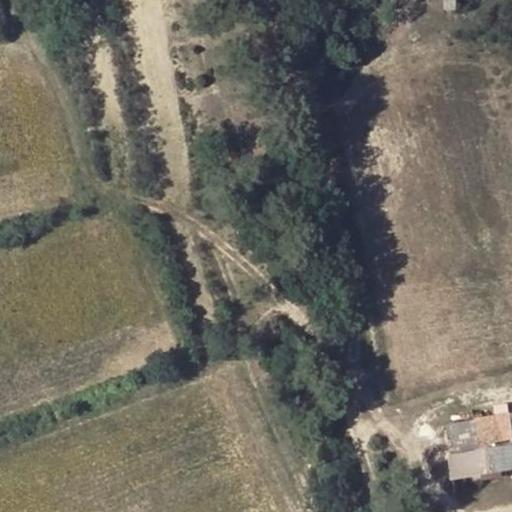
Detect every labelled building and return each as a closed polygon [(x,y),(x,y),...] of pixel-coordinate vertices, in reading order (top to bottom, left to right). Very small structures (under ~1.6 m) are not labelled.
[(461,12),(460,0),(445,0),(445,12),(461,12)] [(478,421),(482,449),(511,444),(511,431),(509,415),(478,421)] [(449,453),(470,450),(482,449),(478,421),(446,426),(449,453)] [(511,444),(482,449),(470,450),(475,476),(477,475),(479,475),(480,475),(507,470),(511,469),(511,444)] [(474,476),(475,476),(470,450),(449,453),(454,479),(469,476),(471,476),(472,476),(474,476)]
